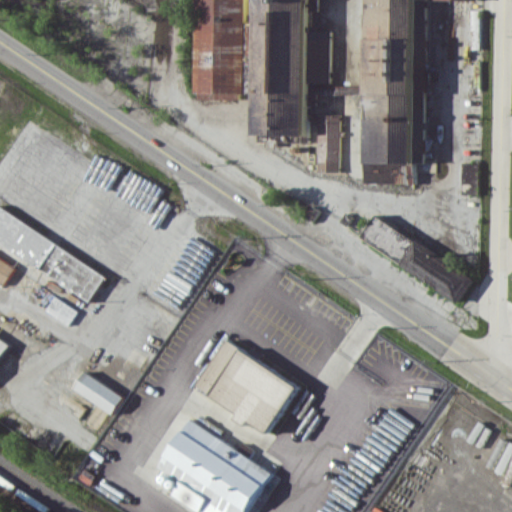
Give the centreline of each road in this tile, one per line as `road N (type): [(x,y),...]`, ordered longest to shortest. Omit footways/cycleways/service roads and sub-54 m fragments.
road 1 (tertiary): [(0,42),(447,344)]
road 2 (residential): [(506,0),(503,382)]
